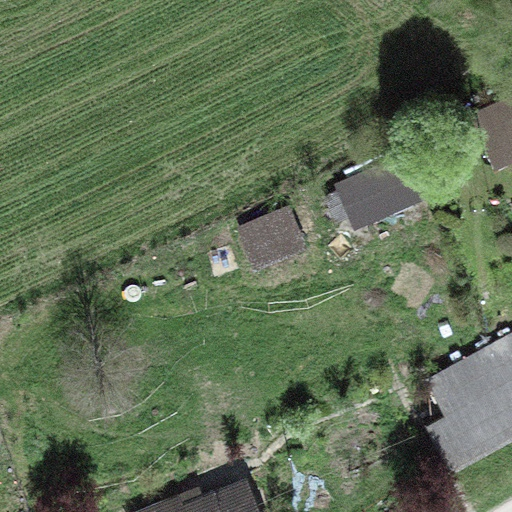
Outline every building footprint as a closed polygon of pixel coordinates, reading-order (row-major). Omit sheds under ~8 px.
[(511,97),(472,116),(488,150),(507,141),(511,151),(511,97)] [(342,186),(358,223),(430,192),(415,155),(342,186)] [(286,209),(241,229),(257,266),(302,246),(286,209)] [(511,333),(432,377),(451,412),(432,422),(451,458),(511,424),(511,333)] [(255,511),(244,483),(184,508),(178,495),(134,511),(255,511)]
